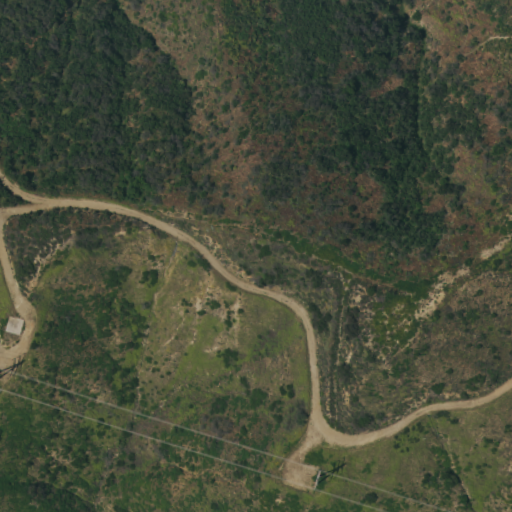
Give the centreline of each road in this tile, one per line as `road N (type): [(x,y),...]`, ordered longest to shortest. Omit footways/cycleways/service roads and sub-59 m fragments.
road 1 (track): [(511,379),(487,398),(427,408),(373,437),(331,437),(315,419),(306,330),(293,305),(240,285),(158,225),(20,194),(0,178)]
road 2 (track): [(5,378),(28,331),(0,255)]
